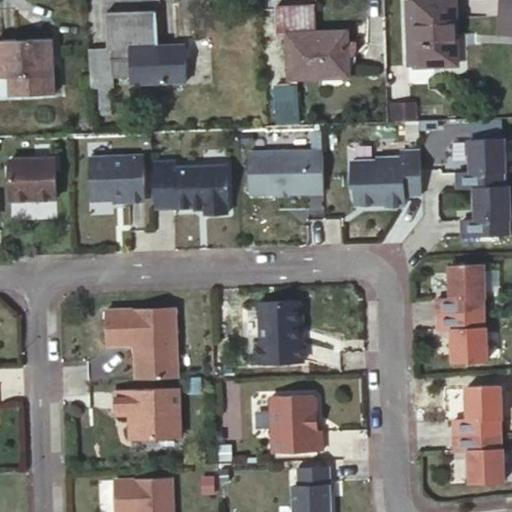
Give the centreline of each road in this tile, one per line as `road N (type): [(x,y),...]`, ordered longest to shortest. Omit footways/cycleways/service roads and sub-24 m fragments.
road 1 (residential): [(37,271),(367,260),(392,283),(401,511)]
road 2 (residential): [(37,271),(46,511)]
